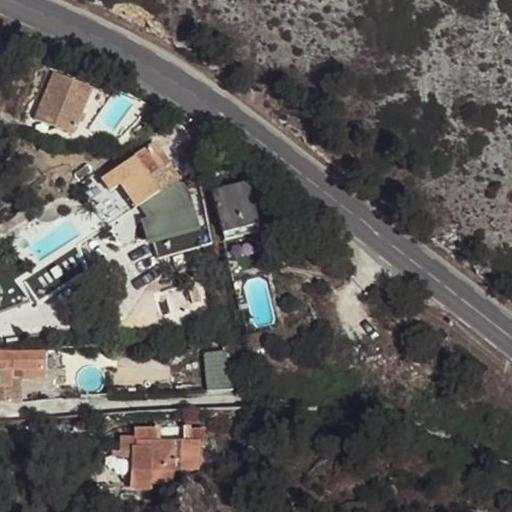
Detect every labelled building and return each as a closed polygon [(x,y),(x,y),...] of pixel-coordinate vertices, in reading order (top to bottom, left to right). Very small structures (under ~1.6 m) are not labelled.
[(77,136),(97,87),(48,70),(31,120),(77,136)] [(180,177),(155,140),(108,170),(133,208),(180,177)] [(257,204),(249,177),(213,184),(222,229),(261,218),(257,204)] [(192,227),(197,255),(204,254),(213,250),(208,222),(192,227)] [(48,349),(0,349),(0,386),(48,387),(48,349)] [(137,443),(134,425),(115,426),(115,428),(117,463),(156,461),(154,468),(169,466),(168,440),(137,443)]
